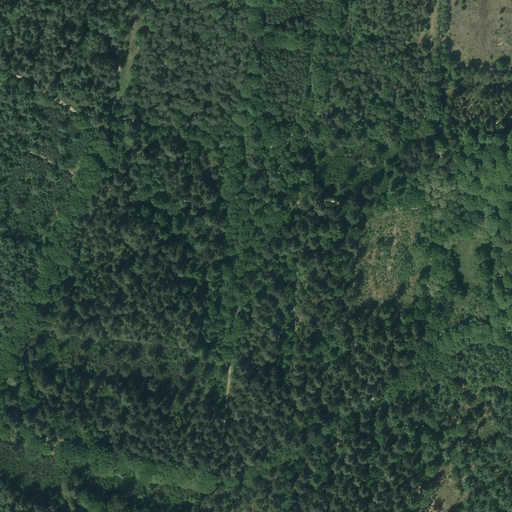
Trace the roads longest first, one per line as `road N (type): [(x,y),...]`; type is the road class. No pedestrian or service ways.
road 1 (track): [(337,0),(303,137),(277,511)]
road 2 (track): [(209,511),(230,362),(258,0)]
road 3 (unknown): [(356,205),(312,200),(278,214),(90,187),(0,133)]
road 4 (track): [(417,511),(436,136)]
road 5 (track): [(113,121),(303,137),(436,136)]
road 6 (unknown): [(329,511),(344,415),(356,205)]
road 7 (track): [(0,432),(50,457),(226,481),(285,450)]
road 8 (track): [(0,380),(113,121)]
road 9 (track): [(285,450),(411,375),(458,335),(511,315)]
road 10 (track): [(510,105),(468,151),(444,197),(421,207),(356,205)]
road 11 (track): [(441,66),(322,136)]
road 12 (track): [(0,64),(94,123),(113,121)]
road 13 (track): [(128,0),(113,121)]
